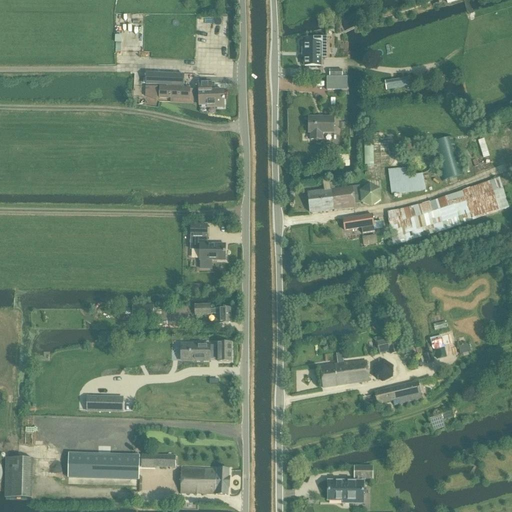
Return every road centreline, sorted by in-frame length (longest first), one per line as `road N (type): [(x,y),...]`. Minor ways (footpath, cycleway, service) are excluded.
road 1 (tertiary): [(277,511),(272,0)]
road 2 (unclassified): [(244,511),(239,0)]
